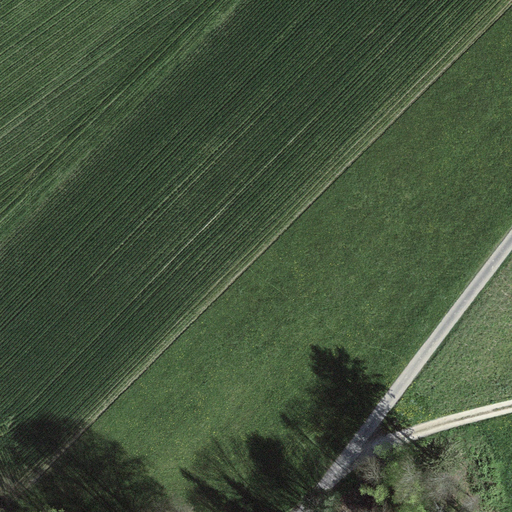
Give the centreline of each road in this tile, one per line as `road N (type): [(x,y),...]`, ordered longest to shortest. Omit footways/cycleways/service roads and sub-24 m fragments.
road 1 (track): [(511,251),(305,511)]
road 2 (track): [(511,408),(364,443)]
